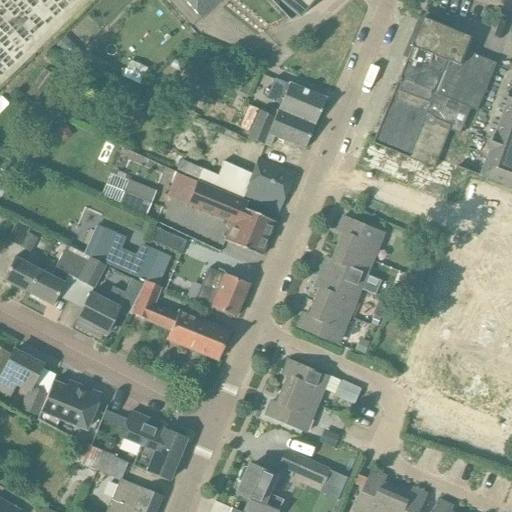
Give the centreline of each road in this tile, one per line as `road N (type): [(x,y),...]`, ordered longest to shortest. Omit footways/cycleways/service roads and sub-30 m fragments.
road 1 (residential): [(251,325),(387,0)]
road 2 (residential): [(209,421),(0,312)]
road 3 (residential): [(393,378),(251,325)]
